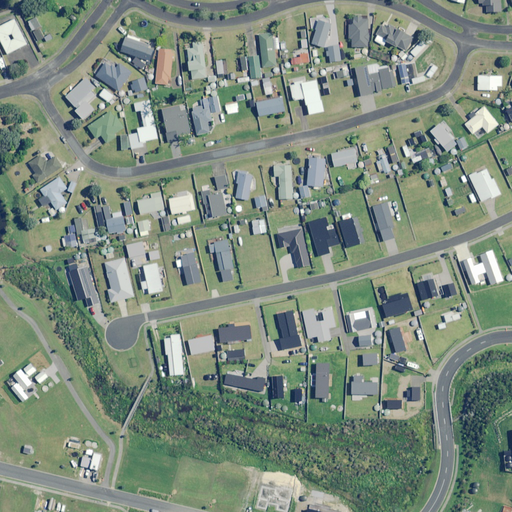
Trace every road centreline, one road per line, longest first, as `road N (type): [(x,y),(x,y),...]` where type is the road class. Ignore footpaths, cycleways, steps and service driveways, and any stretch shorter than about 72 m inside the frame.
road 1 (residential): [(32,82),(85,159),(111,171),(141,171),(316,133),(427,97),(453,77),(466,42)]
road 2 (residential): [(511,216),(331,279),(139,318),(120,335)]
road 3 (residential): [(101,493),(111,449),(30,322),(0,290)]
road 4 (residential): [(457,357),(441,390),(445,473),(427,511)]
road 5 (residential): [(279,6),(210,23),(175,19),(133,0)]
